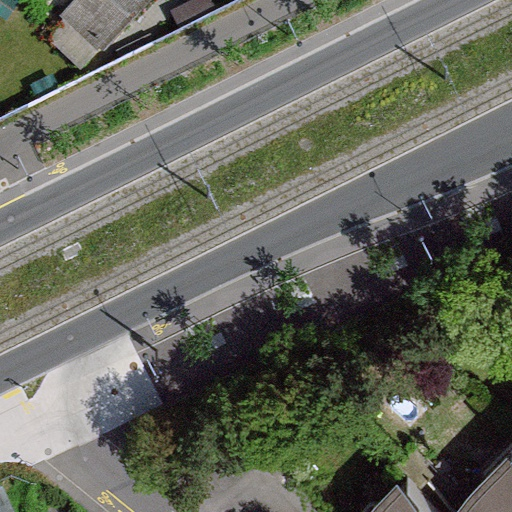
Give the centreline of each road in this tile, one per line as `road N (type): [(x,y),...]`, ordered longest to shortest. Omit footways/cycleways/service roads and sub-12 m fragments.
road 1 (secondary): [(452,0),(0,225)]
road 2 (secondary): [(98,336),(511,133)]
road 3 (residential): [(159,511),(97,460),(79,429),(75,395),(98,336)]
